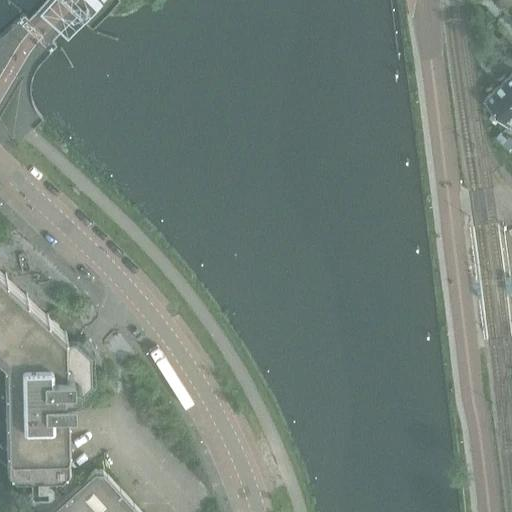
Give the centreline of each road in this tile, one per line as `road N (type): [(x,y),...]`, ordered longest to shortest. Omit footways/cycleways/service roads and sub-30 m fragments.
road 1 (unclassified): [(258,511),(249,473),(201,383),(0,163)]
road 2 (unclassified): [(488,511),(449,207)]
road 3 (unclassified): [(449,207),(429,0)]
road 4 (unknown): [(210,511),(109,427)]
